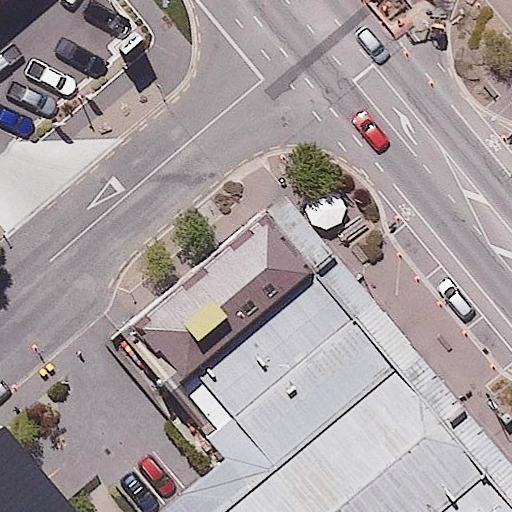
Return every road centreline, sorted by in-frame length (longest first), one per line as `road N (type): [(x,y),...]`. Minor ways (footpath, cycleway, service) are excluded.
road 1 (residential): [(323,27),(0,303)]
road 2 (primary): [(511,253),(323,27)]
